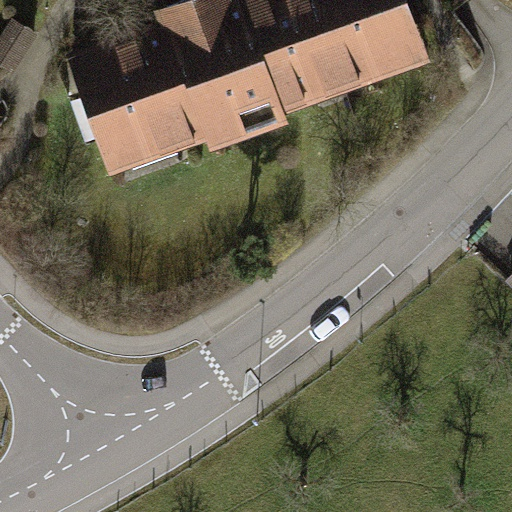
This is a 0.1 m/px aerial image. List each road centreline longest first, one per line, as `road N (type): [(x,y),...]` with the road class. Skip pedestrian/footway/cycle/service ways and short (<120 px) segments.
road 1 (residential): [(109,459),(313,329),(511,156)]
road 2 (residential): [(109,459),(0,341)]
